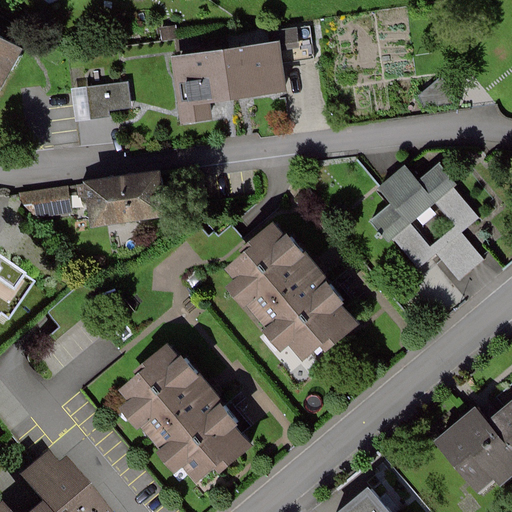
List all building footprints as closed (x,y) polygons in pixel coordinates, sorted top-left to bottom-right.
[(279,45),(179,58),(187,117),(210,114),(208,97),(227,95),(245,93),(285,87),(279,45)] [(73,69),(73,124),(126,124),(126,69),(73,69)] [(393,203),(371,220),(381,232),(377,235),(380,238),(388,232),(419,270),(438,255),(459,280),(484,260),(463,233),(480,218),(450,180),(453,177),(442,162),(420,180),(409,165),(404,169),(381,187),(393,203)] [(107,180),(81,184),(82,196),(93,195),(97,222),(167,213),(162,173),(107,180)] [(253,253),(236,267),(245,277),(236,285),(250,300),(253,298),(278,327),(273,330),(286,345),(295,337),(308,353),(325,339),(330,345),(357,321),(341,303),(345,300),(308,256),(292,237),(289,240),(277,226),(250,249),(253,253)] [(0,263),(0,328),(31,286),(0,263)] [(147,375),(130,389),(139,399),(130,406),(144,422),(147,420),(171,448),(167,452),(180,466),(189,459),(202,475),(219,461),(223,466),(251,443),(235,424),(239,421),(202,378),(186,359),(183,361),(171,348),(143,371),(147,375)] [(479,407),(440,440),(483,491),(500,478),(503,484),(511,476),(511,384),(496,397),(506,409),(500,414),(491,421),(479,407)] [(0,511),(105,511),(94,499),(64,463),(56,469),(46,457),(23,477),(44,503),(34,511),(0,511)] [(373,489),(344,511),(391,511),(381,499),(373,489)]
